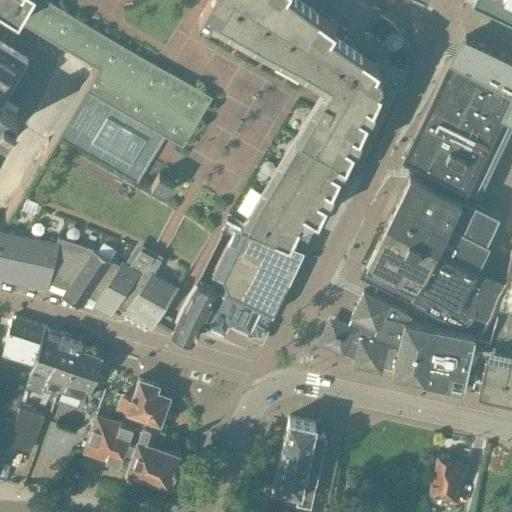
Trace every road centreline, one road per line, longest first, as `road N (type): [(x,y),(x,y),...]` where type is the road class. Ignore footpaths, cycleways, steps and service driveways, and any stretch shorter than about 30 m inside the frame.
road 1 (residential): [(257,398),(36,305),(0,299)]
road 2 (unclassified): [(511,430),(304,382)]
road 3 (residential): [(0,164),(63,59),(0,20)]
road 4 (unclassified): [(201,511),(257,398)]
